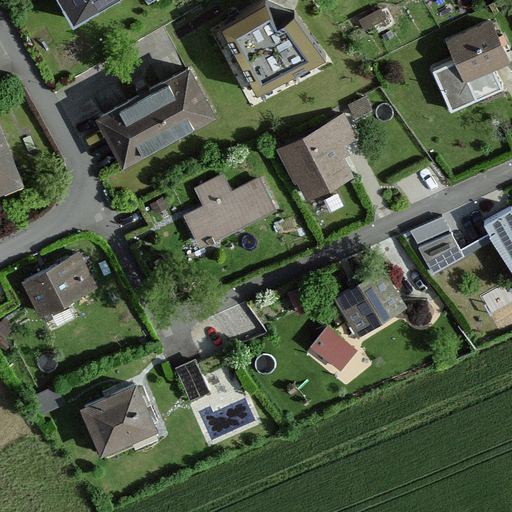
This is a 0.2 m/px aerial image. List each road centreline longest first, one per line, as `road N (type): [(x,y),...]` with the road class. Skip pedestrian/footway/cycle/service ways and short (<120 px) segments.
road 1 (residential): [(95,204),(146,295),(181,312),(511,169)]
road 2 (residential): [(0,16),(95,204)]
